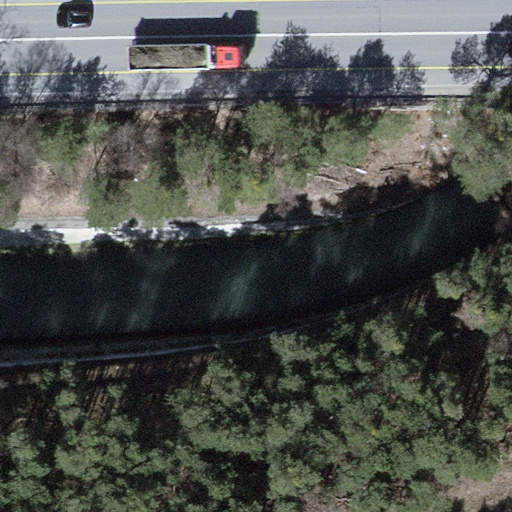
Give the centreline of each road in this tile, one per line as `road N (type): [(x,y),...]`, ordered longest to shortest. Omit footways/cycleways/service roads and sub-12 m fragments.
road 1 (motorway): [(0,164),(511,153)]
road 2 (primary): [(511,43),(0,49)]
